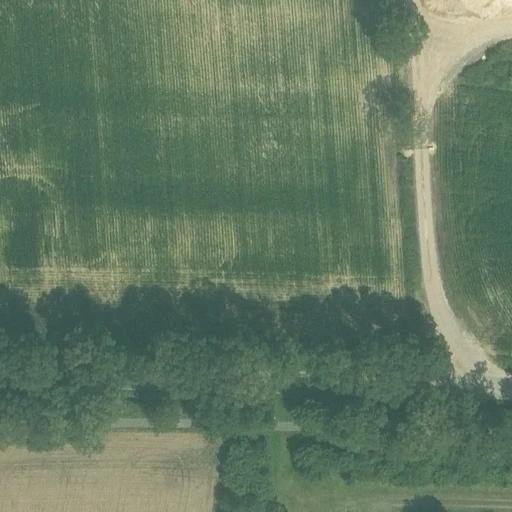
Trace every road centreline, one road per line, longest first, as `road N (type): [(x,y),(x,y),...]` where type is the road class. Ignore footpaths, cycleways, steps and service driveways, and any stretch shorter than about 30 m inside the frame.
road 1 (secondary): [(511,392),(0,379)]
road 2 (track): [(449,391),(418,0)]
